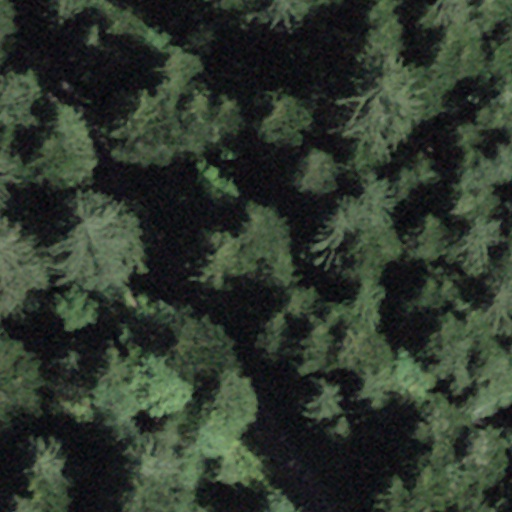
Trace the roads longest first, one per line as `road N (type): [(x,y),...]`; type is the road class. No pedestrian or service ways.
road 1 (track): [(0,34),(201,340)]
road 2 (track): [(201,340),(302,511)]
